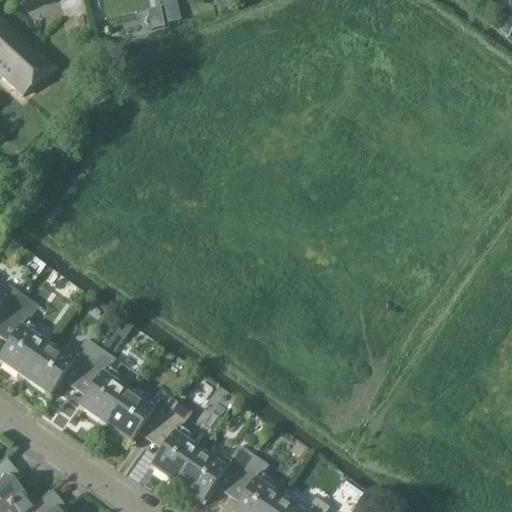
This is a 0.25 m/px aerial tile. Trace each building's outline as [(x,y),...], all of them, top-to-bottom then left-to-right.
[(0,0),(0,75),(21,95),(47,66),(0,22),(0,0)] [(151,31),(163,29),(159,11),(148,14),(151,31)] [(0,148),(8,156),(30,131),(14,116),(0,131),(0,148)] [(0,322),(5,326),(23,300),(8,289),(2,298),(0,296),(0,322)] [(0,365),(22,381),(45,348),(32,339),(37,332),(26,325),(37,309),(23,300),(5,326),(16,334),(0,356),(0,365)] [(82,378),(99,353),(83,342),(73,357),(62,350),(57,357),(45,348),(22,381),(49,399),(69,370),(82,378)] [(104,429),(127,396),(113,386),(118,379),(108,372),(114,363),(99,353),(82,378),(94,386),(78,410),(104,429)] [(127,396),(104,429),(129,446),(146,423),(159,432),(177,407),(160,395),(154,404),(144,397),(139,404),(127,396)] [(176,488),(199,455),(185,445),(189,438),(179,431),(190,416),(177,407),(159,432),(171,440),(150,470),(176,488)] [(235,485),(253,459),(236,448),(226,463),(216,456),(210,463),(199,455),(176,488),(202,506),(222,476),(235,485)] [(271,511),(279,501),(266,492),(271,484),(261,478),(267,469),(253,459),(235,485),(246,492),(232,511),(271,511)] [(32,511),(33,511),(14,489),(21,483),(5,463),(0,467),(0,511),(32,511)] [(64,511),(51,496),(33,511),(32,511),(64,511)] [(279,501),(271,511),(326,511),(328,510),(314,501),(308,510),(298,503),(293,511),(279,501)]
